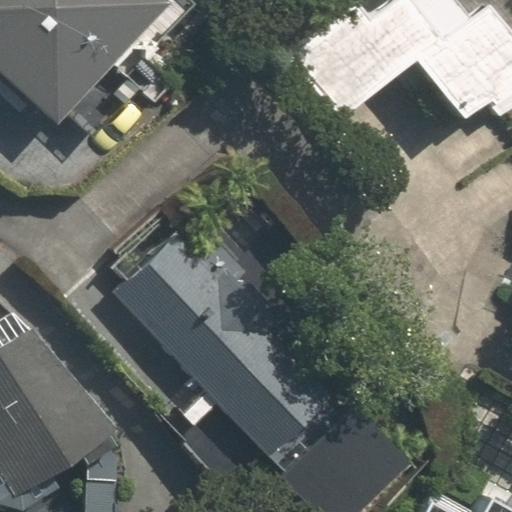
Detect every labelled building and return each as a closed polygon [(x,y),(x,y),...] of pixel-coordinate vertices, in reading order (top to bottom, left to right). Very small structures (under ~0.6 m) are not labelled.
[(0,0),(0,81),(44,122),(155,1),(154,0),(0,0)] [(511,0),(371,0),(356,13),(345,0),(331,0),(272,48),(328,117),(402,58),(448,115),(470,97),(485,115),(511,93),(511,0)] [(172,233),(111,290),(258,449),(316,395),(233,305),(264,276),(214,222),(186,248),(172,233)] [(0,508),(13,510),(52,490),(43,473),(100,443),(38,327),(0,300),(0,508)] [(357,389),(271,463),(313,511),(354,511),(417,458),(357,389)] [(109,511),(113,467),(88,465),(83,511),(109,511)] [(499,511),(479,500),(472,511),(436,511),(421,503),(415,511),(499,511)]
